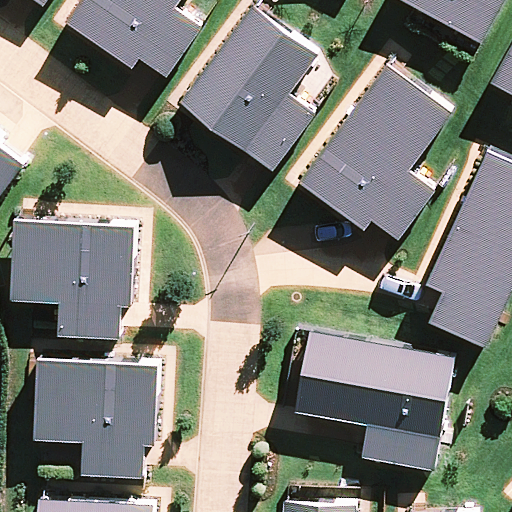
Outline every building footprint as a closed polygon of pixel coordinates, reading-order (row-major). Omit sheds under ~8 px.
[(81,0),(68,19),(139,70),(146,60),(168,76),(205,25),(178,5),(181,0),(81,0)] [(405,0),(484,43),(508,0),(405,0)] [(321,53),(255,6),(185,103),(277,169),(322,107),(295,88),(321,53)] [(511,47),(494,79),(511,88),(511,47)] [(453,111),(389,63),(304,178),(370,227),(378,217),(403,235),(441,183),(414,163),(453,111)] [(0,189),(25,158),(0,138),(0,189)] [(434,319),(489,343),(511,290),(511,158),(491,149),(432,282),(448,289),(434,319)] [(136,222),(21,218),(18,294),(67,296),(66,331),(122,333),(123,302),(133,302),(136,222)] [(456,348),(315,323),(299,409),(377,423),(371,457),(434,468),(456,348)] [(157,360),(42,356),(39,434),(88,436),(87,468),(144,470),(145,440),(154,440),(157,360)] [(154,511),(155,500),(43,496),(42,511),(154,511)] [(357,511),(357,503),(287,501),(286,511),(357,511)]
